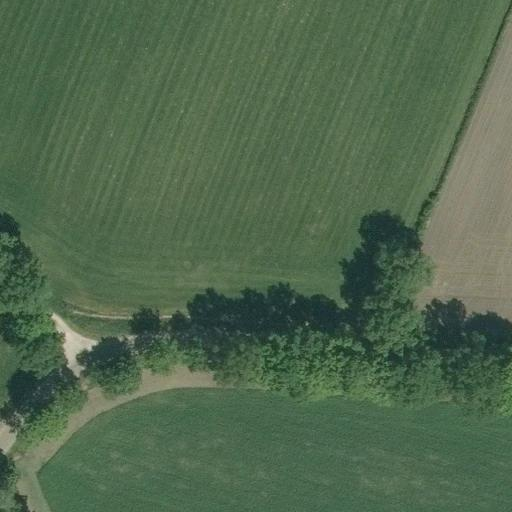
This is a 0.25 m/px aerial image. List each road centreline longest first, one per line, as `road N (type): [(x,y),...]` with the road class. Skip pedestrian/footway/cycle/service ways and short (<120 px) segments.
road 1 (unclassified): [(511,359),(147,341),(100,351)]
road 2 (unclassified): [(0,469),(100,351)]
